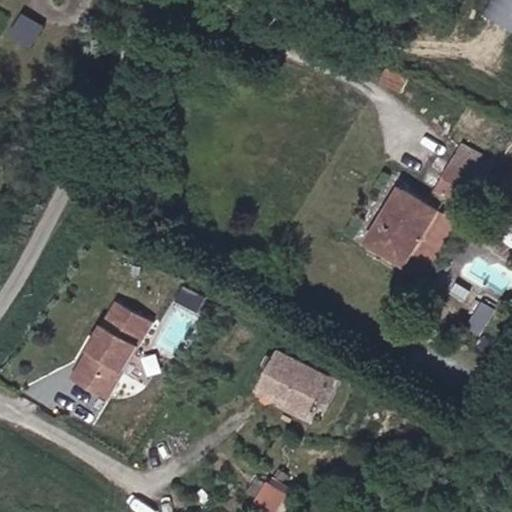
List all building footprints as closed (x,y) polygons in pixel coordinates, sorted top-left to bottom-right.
[(511,0),(497,0),(490,13),(511,25),(511,0)] [(15,31),(35,46),(51,24),(31,10),(15,31)] [(414,78),(392,70),(387,85),(408,92),(414,78)] [(382,242),(419,261),(415,268),(435,278),(468,215),(493,166),(500,153),(469,138),(462,152),(445,184),(457,190),(449,206),(411,186),(399,209),(404,211),(398,222),(393,220),(382,242)] [(179,299),(202,310),(210,292),(187,282),(179,299)] [(161,320),(124,297),(75,377),(112,400),(161,320)] [(339,374),(287,345),(263,387),(316,416),(339,374)] [(301,511),(310,498),(274,476),(256,507),(264,511),(301,511)]
